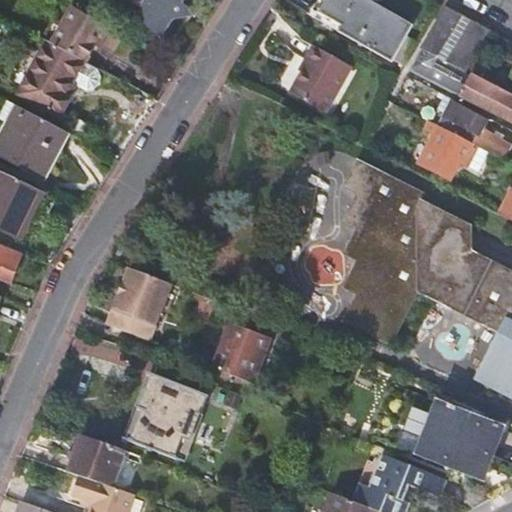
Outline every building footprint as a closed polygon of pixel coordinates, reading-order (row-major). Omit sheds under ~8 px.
[(185,5),(184,4),(179,1),(179,0),(132,0),(133,2),(145,10),(147,30),(161,39),(175,18),(176,18),(178,18),(179,17),(180,17),(182,17),(183,16),(184,16),(185,15),(186,14),(187,12),(187,11),(187,10),(187,8),(186,7),(185,5)] [(413,25),(368,0),(355,0),(349,12),(330,2),(320,20),(393,61),(413,25)] [(331,0),(330,2),(349,12),(355,0),(331,0)] [(74,8),(55,44),(88,62),(100,40),(104,42),(111,30),(74,8)] [(409,71),(511,124),(511,97),(465,72),(490,31),(447,8),(409,71)] [(55,44),(50,42),(21,94),(62,116),(73,96),(71,94),(76,84),(88,62),(55,44)] [(315,46),(307,60),(309,62),(292,93),(327,114),(353,67),(315,46)] [(88,62),(76,84),(90,91),(96,90),(102,85),(103,77),(98,68),(88,62)] [(446,116),(440,128),(476,147),(488,153),(499,159),(508,143),(482,130),(487,119),(453,101),(446,116)] [(2,120),(10,124),(19,106),(11,102),(2,120)] [(69,133),(19,106),(10,124),(0,142),(0,156),(48,181),(72,135),(69,133)] [(69,133),(72,135),(85,142),(93,126),(78,117),(69,133)] [(476,147),(440,128),(430,123),(427,130),(436,135),(421,164),(450,178),(459,161),(467,165),(476,147)] [(342,288),(355,295),(341,322),(389,345),(415,291),(496,331),(474,377),(511,396),(511,270),(472,250),(471,226),(422,201),(424,194),(356,161),(342,187),(355,194),(342,221),(355,228),(342,254),(354,261),(342,288)] [(0,228),(22,239),(45,193),(0,171),(0,228)] [(511,221),(511,190),(499,215),(511,221)] [(0,245),(0,278),(11,283),(23,254),(0,245)] [(158,307),(167,284),(130,270),(107,326),(149,342),(162,309),(158,307)] [(253,382),(269,337),(229,323),(212,367),(253,382)] [(155,360),(146,384),(159,389),(163,380),(194,391),(200,376),(155,360)] [(209,396),(194,391),(163,380),(159,389),(146,384),(136,408),(140,410),(130,439),(180,457),(187,438),(193,440),(209,396)] [(441,403),(435,416),(420,455),(469,474),(479,454),(487,457),(499,427),(463,411),(464,409),(449,404),(448,405),(441,403)] [(396,445),(420,455),(435,416),(411,407),(396,445)] [(114,487),(127,452),(81,435),(76,448),(72,459),(68,472),(79,476),(114,487)] [(362,481),(354,501),(382,511),(408,511),(412,502),(400,497),(406,483),(442,497),(449,480),(384,454),(371,485),(362,481)] [(132,486),(138,457),(126,455),(120,483),(132,486)] [(114,487),(79,476),(72,494),(92,503),(89,511),(127,511),(134,494),(114,487)] [(382,511),(354,501),(334,494),(326,511),(382,511)] [(51,511),(22,502),(18,511),(51,511)]
